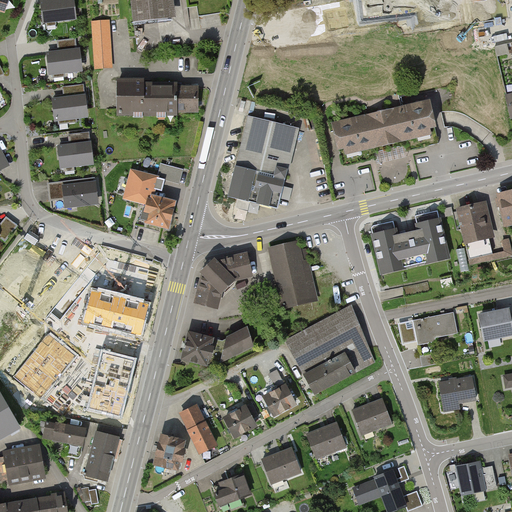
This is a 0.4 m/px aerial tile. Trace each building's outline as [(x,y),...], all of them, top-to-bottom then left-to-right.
[(70,0),(49,0),(39,2),(43,27),(74,22),(70,0)] [(166,0),(131,0),(134,23),(169,19),(166,0)] [(509,0),(459,0),(462,25),(511,19),(509,0)] [(111,23),(92,24),(95,70),(114,69),(111,23)] [(75,38),(57,40),(58,50),(76,49),(75,38)] [(77,50),(46,53),(48,79),(79,76),(77,50)] [(144,81),(119,81),(119,115),(178,115),(178,111),(199,111),(199,88),(177,88),(177,85),(144,85),(144,81)] [(83,84),(62,86),(63,95),(83,93),(83,84)] [(84,94),(53,97),(55,124),(87,121),(84,94)] [(430,97),(328,119),(337,160),(439,138),(430,97)] [(228,162),(219,200),(275,212),(293,132),(247,122),(238,164),(228,162)] [(87,131),(69,134),(70,143),(88,141),(87,131)] [(87,142),(56,146),(59,172),(90,169),(87,142)] [(160,178),(139,173),(131,202),(143,205),(138,225),(166,232),(174,203),(155,198),(160,178)] [(99,183),(64,187),(66,209),(101,205),(99,183)] [(511,191),(494,196),(502,230),(511,227),(511,191)] [(486,202),(453,210),(465,264),(491,258),(493,263),(511,258),(511,242),(502,244),(504,253),(491,256),(487,239),(494,237),(486,202)] [(393,222),(371,227),(381,268),(419,259),(420,265),(430,263),(429,257),(448,252),(438,211),(416,216),(419,232),(398,237),(393,222)] [(18,225),(6,216),(0,224),(0,232),(3,237),(5,241),(18,225)] [(277,312),(319,303),(307,249),(298,251),(296,242),(263,249),(277,312)] [(190,306),(212,310),(215,293),(227,282),(249,277),(244,253),(211,260),(196,275),(190,306)] [(149,304),(92,290),(84,323),(141,337),(149,304)] [(311,397),(377,364),(350,309),(284,342),(311,397)] [(511,326),(510,313),(478,318),(483,344),(511,338),(511,326)] [(455,315),(411,321),(415,347),(434,344),(433,339),(457,336),(455,315)] [(202,369),(248,347),(242,329),(209,340),(202,369)] [(176,362),(202,369),(209,340),(184,333),(176,362)] [(76,355),(50,334),(15,376),(42,398),(76,355)] [(422,351),(424,366),(436,363),(434,349),(422,351)] [(135,359),(102,351),(89,409),(122,417),(135,359)] [(511,374),(499,377),(501,391),(511,389),(511,374)] [(474,380),(440,384),(444,415),(461,412),(460,408),(478,406),(474,380)] [(265,394),(275,414),(298,404),(287,383),(265,394)] [(0,440),(20,429),(0,394),(0,440)] [(353,409),(363,434),(394,423),(384,397),(353,409)] [(179,410),(199,453),(218,444),(198,401),(179,410)] [(224,416),(236,436),(261,422),(249,402),(224,416)] [(40,429),(46,438),(67,442),(64,456),(79,458),(82,456),(87,430),(42,421),(40,429)] [(317,456),(346,444),(337,421),(307,433),(317,456)] [(159,429),(151,460),(179,467),(188,437),(159,429)] [(119,437),(98,431),(86,475),(107,481),(119,437)] [(293,446),(263,457),(272,483),(303,472),(293,446)] [(39,451),(0,457),(0,480),(43,473),(39,451)] [(481,459),(455,464),(461,495),(472,493),(484,490),(487,490),(482,467),(481,459)] [(409,502),(394,465),(375,472),(377,477),(352,487),(359,504),(384,495),(390,510),(409,502)] [(482,467),(487,490),(497,488),(493,465),(482,467)] [(207,492),(213,507),(253,491),(244,471),(223,479),(225,485),(207,492)] [(500,484),(507,483),(506,475),(499,476),(500,484)] [(89,487),(82,488),(85,502),(92,501),(92,504),(100,503),(97,489),(90,490),(89,487)] [(424,505),(418,489),(407,494),(412,509),(424,505)] [(474,502),(486,500),(484,490),(472,493),(474,502)] [(0,511),(67,511),(64,492),(0,503),(0,511)]
